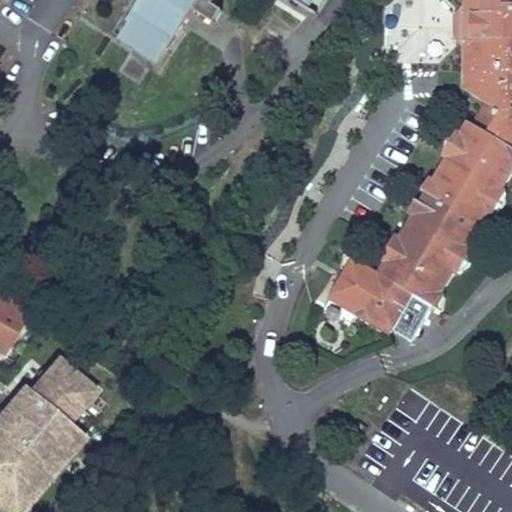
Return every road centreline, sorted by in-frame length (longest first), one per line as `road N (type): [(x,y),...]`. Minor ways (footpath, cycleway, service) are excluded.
road 1 (residential): [(283,411),(269,339),(290,267),(407,71)]
road 2 (residential): [(283,411),(444,334),(511,268)]
road 3 (residential): [(384,511),(300,442),(283,411)]
